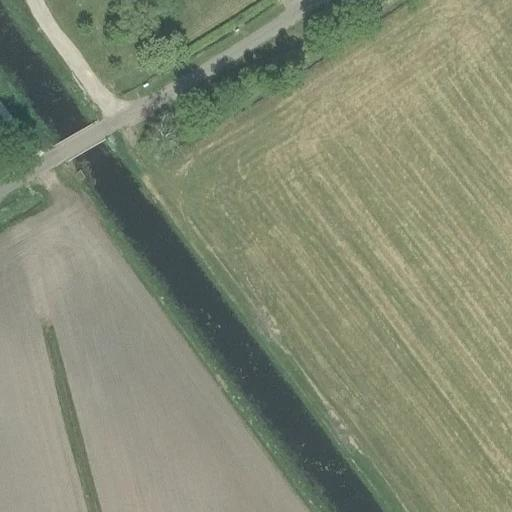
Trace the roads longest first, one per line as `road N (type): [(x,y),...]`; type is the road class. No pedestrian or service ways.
road 1 (track): [(42,163),(302,511)]
road 2 (unclassified): [(0,187),(313,0)]
